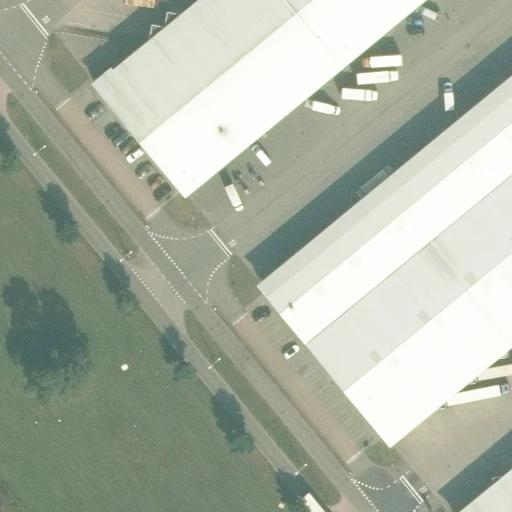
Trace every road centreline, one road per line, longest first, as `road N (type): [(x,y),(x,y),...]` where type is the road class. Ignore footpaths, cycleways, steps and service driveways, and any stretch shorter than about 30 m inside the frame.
road 1 (unclassified): [(511,5),(174,279)]
road 2 (tertiary): [(365,511),(174,279)]
road 3 (tertiary): [(174,279),(0,66)]
road 4 (tertiary): [(145,302),(319,511)]
road 5 (tertiary): [(0,125),(145,302)]
road 6 (unclassified): [(382,511),(511,405)]
